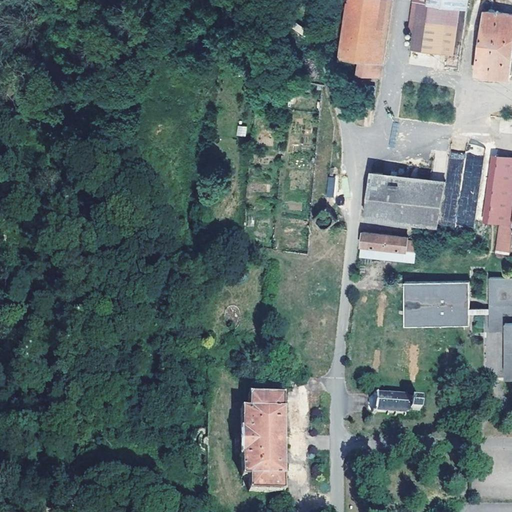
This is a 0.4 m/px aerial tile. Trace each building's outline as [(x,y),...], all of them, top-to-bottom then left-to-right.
[(384,0),(349,0),(341,55),(375,61),(384,0)] [(417,0),(417,1),(430,3),(467,8),(468,0),(417,0)] [(430,3),(417,1),(410,49),(422,51),(430,3)] [(511,13),(486,10),(476,74),(509,79),(511,58),(511,13)] [(238,125),(236,136),(246,137),(247,126),(238,125)] [(468,151),(482,156),(485,149),(471,143),(468,151)] [(511,223),(511,157),(498,155),(488,223),(500,224),(511,225),(511,223)] [(372,172),(365,217),(439,227),(446,182),(372,172)] [(328,176),(325,196),(333,197),(336,178),(328,176)] [(312,226),(324,226),(325,214),(313,213),(312,226)] [(511,225),(500,224),(496,253),(509,255),(511,235),(511,225)] [(408,237),(363,231),(360,255),(414,262),(416,252),(425,243),(407,241),(408,237)] [(490,308),(489,313),(489,331),(505,331),(505,378),(511,377),(511,276),(490,277),(490,308)] [(468,313),(468,307),(468,281),(404,280),(403,324),(467,324),(468,313)] [(407,412),(410,410),(419,410),(419,398),(410,398),(407,396),(405,394),(405,391),(403,391),(403,394),(396,394),(396,391),(393,391),(393,393),(388,393),(388,391),(386,391),(386,393),(377,393),(374,390),(371,393),(374,398),(375,409),(372,411),(374,415),(378,412),(385,412),(385,415),(387,415),(388,413),(393,413),(393,415),(395,415),(395,413),(402,412),(402,416),(404,416),(405,413),(407,412)] [(247,479),(248,492),(283,492),(283,395),(247,395),(247,409),(239,409),(240,430),(238,430),(238,459),(239,459),(240,479),(247,479)]
